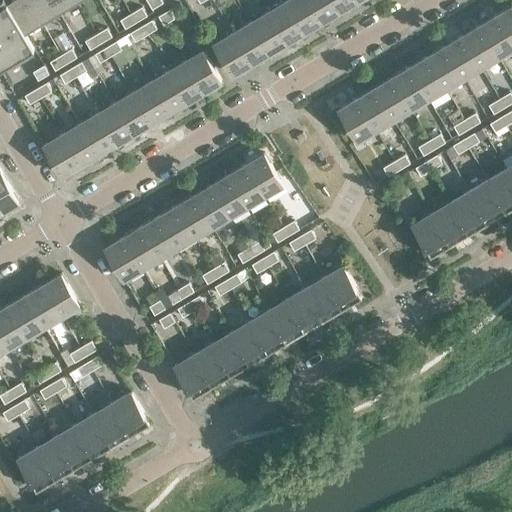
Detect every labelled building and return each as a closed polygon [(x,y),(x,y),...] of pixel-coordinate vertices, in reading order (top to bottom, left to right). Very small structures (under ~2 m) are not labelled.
[(0,67),(34,47),(25,31),(7,0),(0,4),(0,67)] [(42,22),(28,0),(7,0),(25,31),(42,22)] [(59,11),(52,0),(28,0),(42,22),(59,11)] [(77,1),(76,0),(52,0),(59,11),(77,1)] [(163,2),(161,0),(147,0),(152,8),(163,2)] [(303,31),(285,0),(268,11),(286,42),(303,31)] [(321,21),(308,0),(285,0),(303,31),(321,21)] [(339,11),(332,0),(308,0),(321,21),(339,11)] [(356,0),(355,0),(332,0),(339,11),(356,0)] [(511,5),(497,14),(511,38),(511,5)] [(142,6),(131,12),(136,21),(147,15),(142,6)] [(175,17),(170,9),(158,15),(164,24),(175,17)] [(286,42),(268,11),(250,21),(268,52),(286,42)] [(136,21),(131,12),(120,19),(125,28),(136,21)] [(511,47),(511,38),(497,14),(480,24),(498,55),(511,47)] [(157,28),(152,19),(141,25),(146,34),(157,28)] [(268,52),(250,21),(232,32),(251,63),(268,52)] [(498,55),(480,24),(462,35),(481,66),(498,55)] [(146,34),(141,25),(130,32),(135,41),(146,34)] [(107,27),(96,33),(101,42),(112,36),(107,27)] [(251,63),(232,32),(214,43),(232,74),(251,63)] [(101,42),(96,33),(85,40),(90,49),(101,42)] [(481,66),(462,35),(445,45),(463,76),(481,66)] [(122,49),(117,40),(106,46),(111,55),(122,49)] [(463,76),(445,45),(427,56),(446,87),(463,76)] [(111,55),(106,46),(95,53),(100,62),(111,55)] [(72,48),(61,54),(66,63),(77,56),(72,48)] [(203,49),(185,60),(203,91),(222,80),(203,49)] [(66,63),(61,54),(50,61),(55,69),(66,63)] [(446,87),(427,56),(410,66),(428,97),(446,87)] [(203,91),(185,60),(167,70),(186,101),(203,91)] [(87,69),(82,61),(71,67),(76,76),(87,69)] [(33,70),(39,79),(50,73),(44,64),(33,70)] [(428,97),(410,66),(392,76),(411,107),(428,97)] [(76,76),(71,67),(60,74),(65,82),(76,76)] [(186,101),(167,70),(150,81),(168,112),(186,101)] [(411,107),(392,76),(375,87),(393,118),(411,107)] [(52,90),(46,81),(36,88),(41,97),(52,90)] [(168,112),(150,81),(132,91),(151,122),(168,112)] [(393,118),(375,87),(357,97),(375,128),(393,118)] [(41,97),(36,88),(25,94),(30,103),(41,97)] [(151,122),(132,91),(115,101),(133,132),(151,122)] [(511,93),(510,91),(499,97),(505,106),(511,101),(511,93)] [(375,128),(357,97),(339,108),(357,139),(375,128)] [(505,106),(499,97),(489,104),(494,113),(505,106)] [(133,132),(115,101),(97,112),(116,143),(133,132)] [(511,120),(511,110),(511,109),(501,116),(506,125),(511,120)] [(116,143),(97,112),(80,122),(98,153),(116,143)] [(475,112),(464,118),(470,127),(480,121),(475,112)] [(506,125),(501,116),(490,122),(495,131),(506,125)] [(470,127),(464,118),(453,125),(459,133),(470,127)] [(98,153),(80,122),(62,133),(80,164),(98,153)] [(480,140),(474,131),(463,138),(469,147),(480,140)] [(80,164),(62,133),(44,144),(62,175),(80,164)] [(440,133),(429,139),(434,148),(445,141),(440,133)] [(469,147),(463,138),(453,144),(458,153),(469,147)] [(434,148),(429,139),(418,146),(424,154),(434,148)] [(265,152),(246,163),(264,194),(283,183),(265,152)] [(405,153),(394,160),(399,169),(410,162),(405,153)] [(442,162),(437,153),(426,160),(431,169),(442,162)] [(399,169),(394,160),(383,166),(388,175),(399,169)] [(431,169),(426,160),(415,166),(421,175),(431,169)] [(264,194),(246,163),(229,173),(247,204),(264,194)] [(511,205),(511,177),(506,167),(487,178),(506,209),(511,205)] [(19,200),(1,169),(0,169),(0,207),(1,210),(19,200)] [(413,180),(408,171),(397,177),(402,186),(413,180)] [(247,204),(229,173),(211,184),(229,215),(247,204)] [(506,209),(487,178),(469,189),(487,220),(506,209)] [(229,215),(211,184),(193,194),(212,225),(229,215)] [(487,220),(469,189),(450,200),(469,231),(487,220)] [(212,225),(193,194),(176,205),(194,236),(212,225)] [(469,231),(450,200),(432,211),(450,242),(469,231)] [(194,236),(176,205),(158,215),(177,246),(194,236)] [(450,242),(432,211),(412,223),(431,254),(450,242)] [(177,246),(158,215),(141,225),(159,256),(177,246)] [(294,219),(283,226),(288,234),(299,228),(294,219)] [(159,256),(141,225),(123,236),(142,267),(159,256)] [(288,234),(283,226),(272,232),(278,241),(288,234)] [(314,234),(311,228),(300,235),(305,244),(316,237),(314,234)] [(305,244),(300,235),(289,241),(294,250),(305,244)] [(142,267),(123,236),(105,247),(123,278),(142,267)] [(259,240),(248,246),(253,255),(264,249),(259,240)] [(253,255),(248,246),(237,253),(242,262),(253,255)] [(279,259),(274,250),(263,257),(268,266),(279,259)] [(268,266),(263,257),(252,263),(257,272),(268,266)] [(224,261),(213,267),(218,276),(229,270),(224,261)] [(343,264),(324,275),(342,306),(362,295),(343,264)] [(218,276),(213,267),(202,274),(207,282),(218,276)] [(80,303),(62,272),(43,283),(62,314),(80,303)] [(242,281),(236,272),(226,279),(231,288),(242,281)] [(342,306),(324,275),(305,286),(324,317),(342,306)] [(231,288),(226,279),(215,285),(220,294),(231,288)] [(189,282),(178,288),(183,297),(194,290),(189,282)] [(62,314),(43,283),(26,294),(44,325),(62,314)] [(324,317),(305,286),(287,297),(305,328),(324,317)] [(183,297),(178,288),(167,295),(172,303),(183,297)] [(44,325),(26,294),(8,304),(27,335),(44,325)] [(204,303),(199,294),(188,301),(194,310),(204,303)] [(305,328),(287,297),(268,308),(286,339),(305,328)] [(149,305),(155,314),(166,307),(160,298),(149,305)] [(194,310),(188,301),(177,307),(183,316),(194,310)] [(27,335),(8,304),(0,308),(0,330),(9,345),(27,335)] [(286,339),(268,308),(250,319),(268,350),(286,339)] [(175,321),(170,312),(159,319),(164,327),(175,321)] [(268,350),(250,319),(231,330),(249,361),(268,350)] [(0,350),(9,345),(0,330),(0,350)] [(249,361),(231,330),(212,341),(231,372),(249,361)] [(91,339),(80,346),(86,355),(97,348),(91,339)] [(231,372),(212,341),(194,352),(212,383),(231,372)] [(86,355),(80,346),(70,352),(75,361),(86,355)] [(212,383),(194,352),(174,364),(193,395),(212,383)] [(104,363),(99,354),(88,361),(93,369),(104,363)] [(56,360),(45,367),(51,376),(61,369),(56,360)] [(93,369),(88,361),(77,367),(82,376),(93,369)] [(51,376),(45,367),(34,373),(40,382),(51,376)] [(67,385),(62,376),(51,383),(56,391),(67,385)] [(21,381),(10,388),(16,396),(26,390),(21,381)] [(56,391),(51,383),(40,389),(45,398),(56,391)] [(16,396),(10,388),(0,393),(0,395),(5,403),(16,396)] [(150,420),(131,389),(112,401),(130,432),(150,420)] [(30,407),(24,398),(14,405),(19,413),(30,407)] [(130,432),(112,401),(93,412),(112,443),(130,432)] [(19,413),(14,405),(3,411),(8,420),(19,413)] [(112,443),(93,412),(75,423),(93,454),(112,443)] [(93,454),(75,423),(56,434),(74,465),(93,454)] [(74,465),(56,434),(37,445),(56,476),(74,465)] [(56,476),(37,445),(18,457),(36,488),(56,476)]
